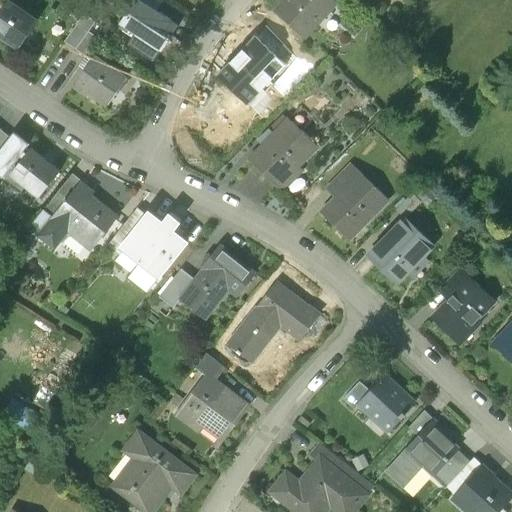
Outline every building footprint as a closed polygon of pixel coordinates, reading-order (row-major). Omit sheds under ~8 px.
[(147,5),(138,0),(135,0),(120,24),(121,25),(122,24),(135,33),(136,34),(129,44),(154,59),(160,49),(161,49),(168,38),(169,39),(172,35),(171,34),(177,26),(178,25),(147,5)] [(284,0),(276,10),(305,37),(317,23),(313,19),(330,0),(284,0)] [(37,21),(9,2),(0,14),(0,34),(19,47),(37,21)] [(84,16),(64,43),(76,50),(89,32),(96,23),(84,16)] [(256,36),(281,61),(291,52),(265,25),(256,36)] [(89,32),(76,50),(87,57),(100,40),(89,32)] [(281,61),(256,36),(218,75),(248,103),(285,65),(281,61)] [(126,78),(94,57),(75,85),(89,94),(90,93),(108,105),(126,78)] [(312,119),(300,107),(289,119),(301,130),(312,119)] [(301,130),(289,119),(250,159),(278,186),(317,146),(301,130)] [(0,149),(10,136),(0,128),(0,149)] [(60,171),(31,148),(29,151),(11,136),(10,136),(0,149),(0,171),(22,189),(25,186),(26,187),(27,187),(37,195),(37,196),(39,197),(60,171)] [(352,164),(336,179),(345,188),(360,172),(352,164)] [(345,188),(321,212),(346,237),(360,222),(363,225),(388,200),(360,172),(345,188)] [(72,173),(44,210),(53,217),(80,182),(81,180),(72,173)] [(93,192),(80,182),(53,217),(42,231),(41,231),(38,235),(54,247),(71,227),(92,244),(116,215),(91,196),(93,192)] [(412,193),(396,209),(405,217),(421,201),(412,193)] [(137,208),(109,244),(121,253),(125,247),(122,245),(146,215),(137,208)] [(44,210),(32,224),(41,231),(42,231),(53,217),(44,210)] [(162,224),(148,212),(146,215),(122,245),(125,247),(161,275),(187,243),(172,232),(179,224),(169,216),(162,224)] [(434,245),(405,217),(369,255),(397,282),(434,245)] [(255,272),(221,246),(213,256),(209,253),(202,261),(206,265),(203,268),(204,269),(196,279),(182,297),(181,298),(196,309),(187,320),(197,329),(210,312),(211,313),(220,301),(220,300),(229,288),(237,295),(255,272)] [(196,279),(181,268),(167,286),(182,297),(196,279)] [(461,268),(445,285),(455,294),(471,277),(461,268)] [(495,301),(471,277),(455,294),(433,317),(457,341),(495,301)] [(307,307),(276,283),(229,344),(238,351),(237,352),(244,356),(244,355),(247,358),(276,320),(300,339),(319,315),(308,306),(307,307)] [(511,325),(494,344),(511,360),(511,325)] [(226,368),(207,353),(196,367),(206,375),(206,374),(215,381),(226,368)] [(215,381),(206,374),(206,375),(177,413),(201,431),(210,419),(227,432),(247,405),(215,381)] [(394,388),(384,378),(386,377),(385,376),(370,391),(359,404),(371,416),(374,413),(390,428),(387,431),(388,431),(414,403),(395,386),(394,388)] [(360,382),(344,399),(355,408),(359,404),(370,391),(360,382)] [(386,471),(402,487),(423,465),(434,475),(449,459),(458,449),(440,432),(443,429),(433,420),(398,458),(386,471)] [(195,475),(139,432),(125,449),(138,459),(128,472),(126,470),(120,478),(122,479),(116,487),(148,511),(152,511),(172,486),(181,492),(195,475)] [(351,468),(319,443),(309,455),(317,461),(320,458),(344,477),(351,468)] [(398,458),(391,451),(379,464),(386,471),(398,458)] [(317,461),(299,484),(286,473),(271,491),(297,511),(324,511),(337,497),(355,510),(367,495),(344,477),(320,458),(317,461)] [(449,459),(434,475),(432,476),(445,488),(462,470),(449,459)] [(494,475),(483,465),(453,498),(469,511),(496,511),(511,495),(511,494),(503,486),(501,489),(490,479),(494,475)]
